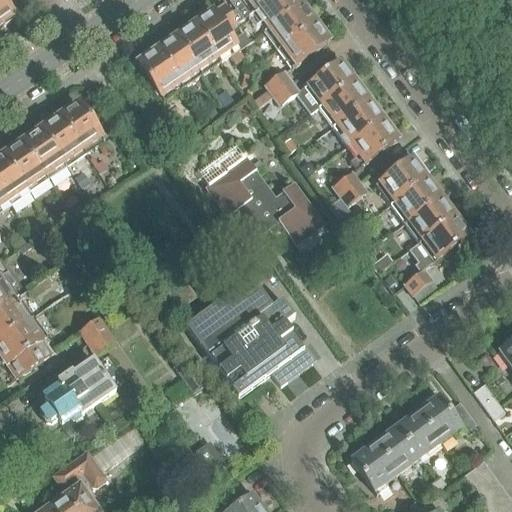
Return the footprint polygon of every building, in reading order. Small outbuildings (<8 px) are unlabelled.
[(0,0),(0,30),(3,28),(4,30),(15,23),(13,21),(15,20),(0,0)] [(222,10),(212,17),(225,36),(235,29),(235,28),(249,18),(264,7),(267,6),(270,4),(273,0),(235,0),(231,3),(229,5),(235,13),(228,18),(222,10)] [(264,7),(249,18),(262,35),(263,36),(277,26),(281,24),(284,22),(286,19),(299,9),(299,8),(294,2),(294,0),(273,0),(270,4),(267,6),(264,7)] [(277,26),(263,36),(276,54),(290,43),(294,42),(297,40),(299,36),(313,27),(308,20),(308,16),(304,11),(301,11),(299,9),(286,19),(284,22),(281,24),(277,26)] [(196,29),(193,30),(203,44),(206,46),(208,49),(209,53),(219,67),(229,60),(235,68),(243,62),(237,55),(231,45),(225,36),(212,17),(205,22),(202,21),(196,25),(196,29)] [(290,43),(276,54),(290,72),(326,46),(321,38),(322,35),(318,30),(314,29),(313,27),(299,36),(297,40),(294,42),(290,43)] [(177,41),(174,43),(184,57),(187,59),(189,62),(190,66),(200,80),(219,67),(209,53),(208,49),(206,46),(203,44),(193,30),(186,35),(183,33),(177,38),(177,41)] [(242,37),(231,45),(237,55),(249,46),(242,37)] [(158,54),(156,56),(165,69),(168,71),(170,75),(172,78),(182,93),(200,80),(190,66),(189,62),(187,59),(184,57),(174,43),(168,47),(165,46),(159,51),(158,54)] [(140,67),(137,68),(153,90),(152,94),(156,100),(160,101),(164,106),(182,93),(172,78),(170,75),(168,71),(165,69),(156,56),(149,60),(145,59),(140,63),(140,67)] [(297,97),(295,98),(309,117),(317,111),(356,83),(347,71),(345,72),(339,65),(303,92),(297,97)] [(245,77),(242,89),(248,90),(249,90),(251,79),(245,77)] [(262,98),(251,106),(256,112),(271,101),(290,87),(283,77),(264,91),(267,95),(262,98)] [(356,83),(317,111),(331,131),(370,102),(356,83)] [(290,87),(271,101),(279,111),(295,98),(297,97),(290,87)] [(225,114),(234,107),(225,95),(216,102),(225,114)] [(370,102),(331,131),(345,150),(384,122),(370,102)] [(66,116),(60,121),(68,132),(69,136),(71,139),(74,142),(85,157),(104,144),(101,140),(101,136),(97,130),(94,129),(79,108),(77,109),(73,108),(67,112),(66,116)] [(236,114),(242,122),(251,115),(245,108),(236,114)] [(213,113),(203,120),(206,126),(217,119),(213,113)] [(47,129),(41,134),(49,145),(50,149),(52,152),(56,155),(67,170),(85,157),(74,142),(71,139),(69,136),(68,132),(60,121),(59,121),(55,121),(48,125),(47,129)] [(384,122),(345,150),(354,162),(349,167),(355,175),(397,143),(392,136),(394,134),(384,122)] [(173,129),(165,134),(174,147),(182,142),(173,129)] [(29,142),(23,146),(31,157),(32,161),(34,164),(37,167),(48,183),(50,182),(67,170),(56,155),(52,152),(50,149),(49,145),(41,134),(37,133),(29,138),(29,142)] [(298,151),(291,142),(283,149),(290,158),(298,151)] [(12,155),(5,160),(13,171),(14,175),(16,178),(19,180),(30,196),(48,183),(37,167),(34,164),(32,161),(31,157),(23,146),(21,147),(19,147),(12,152),(12,155)] [(252,170),(247,163),(235,147),(198,174),(210,190),(206,194),(207,195),(226,219),(225,220),(226,222),(235,215),(256,243),(278,227),(295,250),(297,249),(296,248),(324,228),(325,229),(326,228),(296,186),(295,187),(295,188),(285,196),(284,195),(283,196),(283,197),(276,203),(255,174),(261,169),(258,165),(252,170)] [(0,192),(0,193),(12,209),(30,196),(19,180),(16,178),(14,175),(13,171),(5,160),(3,161),(0,159),(0,192)] [(102,164),(97,167),(93,160),(90,163),(99,177),(107,172),(102,164)] [(411,162),(374,189),(389,209),(428,180),(419,168),(416,169),(411,162)] [(306,179),(314,173),(309,165),(300,172),(306,179)] [(76,183),(82,192),(89,187),(83,178),(76,183)] [(338,202),(358,187),(351,178),(331,192),(338,202)] [(428,180),(389,209),(403,229),(442,200),(428,180)] [(365,197),(358,187),(338,202),(345,211),(365,197)] [(0,217),(12,209),(0,193),(0,192),(0,217)] [(74,199),(64,206),(72,217),(75,215),(76,214),(82,210),(74,199)] [(442,200),(403,229),(417,248),(456,219),(442,200)] [(53,217),(47,221),(53,230),(58,226),(53,217)] [(417,248),(407,256),(416,268),(413,270),(418,277),(422,274),(432,267),(469,240),(463,232),(465,231),(456,219),(417,248)] [(36,230),(29,235),(34,243),(42,238),(36,230)] [(16,254),(26,247),(22,240),(11,248),(16,254)] [(238,267),(247,261),(236,246),(228,252),(238,267)] [(22,258),(32,251),(29,247),(19,254),(22,258)] [(396,264),(392,259),(385,264),(389,270),(396,264)] [(0,312),(1,312),(3,312),(19,302),(9,287),(14,284),(8,275),(1,266),(0,267),(0,312)] [(55,284),(67,276),(64,271),(51,279),(55,284)] [(418,277),(402,288),(410,300),(430,285),(429,283),(422,274),(418,277)] [(176,317),(195,302),(184,287),(164,301),(176,317)] [(256,297),(246,305),(237,293),(236,293),(237,296),(225,304),(224,302),(223,303),(224,305),(213,314),(211,312),(210,312),(212,315),(200,323),(198,321),(197,322),(199,324),(187,333),(185,331),(184,331),(237,404),(270,380),(280,392),(317,365),(307,352),(303,355),(284,329),(293,323),(295,322),(282,305),(281,306),(272,312),(258,294),(255,295),(256,297)] [(0,343),(29,325),(33,322),(19,302),(3,312),(1,312),(0,312),(0,343)] [(108,338),(100,326),(99,324),(79,338),(88,351),(108,338)] [(29,325),(0,343),(0,364),(2,368),(5,368),(16,383),(52,359),(29,325)] [(94,360),(114,347),(108,338),(88,351),(94,360)] [(511,346),(498,357),(511,375),(511,346)] [(73,426),(116,398),(94,366),(74,380),(72,378),(58,388),(59,389),(50,395),(53,400),(45,405),(49,411),(43,415),(40,419),(46,427),(52,425),(56,422),(60,427),(70,421),(73,426)] [(501,412),(500,411),(484,390),(473,398),(490,420),(501,412)] [(438,401),(417,416),(440,448),(452,439),(454,442),(462,436),(467,443),(479,434),(465,414),(460,408),(459,407),(449,414),(439,400),(438,401)] [(494,425),(505,417),(501,412),(490,420),(494,425)] [(417,416),(396,432),(420,464),(428,459),(427,458),(440,448),(417,416)] [(101,480),(146,449),(132,430),(88,460),(85,457),(51,481),(61,495),(45,507),(48,511),(47,511),(92,511),(80,493),(88,488),(90,492),(94,493),(102,487),(103,483),(101,480)] [(396,432),(375,447),(398,479),(411,469),(412,470),(420,464),(396,432)] [(212,479),(226,469),(210,445),(196,455),(212,479)] [(375,447),(351,465),(377,500),(387,492),(385,489),(396,480),(398,479),(375,447)] [(469,492),(489,477),(482,467),(461,482),(469,492)] [(476,502),(497,487),(489,477),(469,492),(476,502)] [(441,492),(445,489),(440,482),(436,485),(441,492)] [(434,497),(441,492),(436,485),(429,490),(434,497)] [(483,511),(504,497),(497,487),(476,502),(483,511)] [(241,506),(231,492),(229,490),(204,508),(207,511),(260,511),(251,499),(241,506)] [(446,495),(440,499),(447,508),(453,504),(446,495)] [(483,511),(503,511),(511,507),(504,497),(483,511)] [(444,511),(446,511),(438,499),(420,511),(444,511)]
